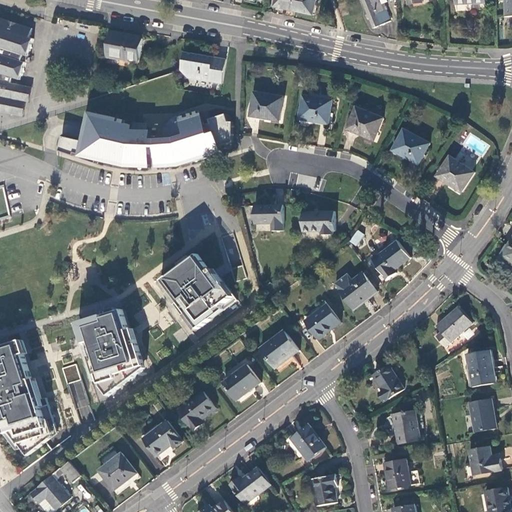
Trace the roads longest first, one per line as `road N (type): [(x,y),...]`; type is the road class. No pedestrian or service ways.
road 1 (tertiary): [(511,69),(390,59),(98,0)]
road 2 (residential): [(468,249),(361,175),(299,162),(287,169)]
road 3 (tertiary): [(156,502),(320,380)]
road 4 (tertiary): [(320,380),(451,270)]
road 5 (residential): [(366,511),(344,424),(320,380)]
